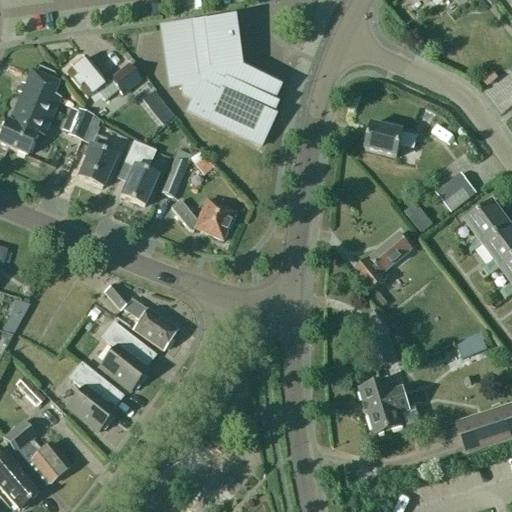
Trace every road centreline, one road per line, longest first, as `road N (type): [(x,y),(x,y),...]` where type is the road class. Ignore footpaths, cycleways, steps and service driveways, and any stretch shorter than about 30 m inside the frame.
road 1 (tertiary): [(286,300),(316,123),(340,40)]
road 2 (unclassified): [(93,511),(223,353),(237,300)]
road 3 (tertiary): [(237,300),(0,205)]
road 4 (tertiary): [(315,511),(294,431),(286,300)]
road 5 (residential): [(511,154),(468,95),(340,40)]
